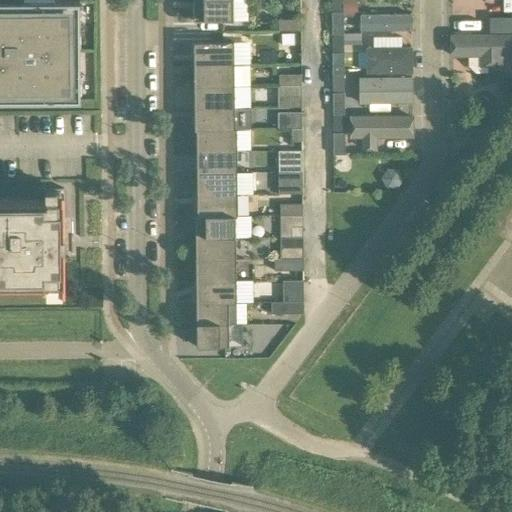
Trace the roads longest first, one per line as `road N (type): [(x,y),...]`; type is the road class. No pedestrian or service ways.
road 1 (residential): [(430,0),(434,146),(423,178),(317,327),(239,416)]
road 2 (residential): [(209,419),(146,349),(138,0)]
road 3 (track): [(360,456),(480,511)]
road 4 (residential): [(239,416),(262,417),(313,448),(360,456)]
